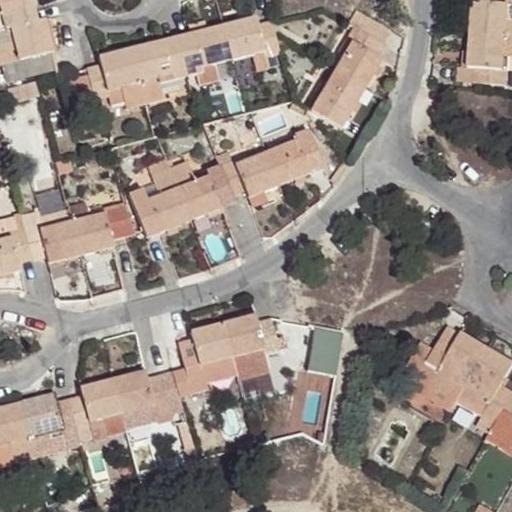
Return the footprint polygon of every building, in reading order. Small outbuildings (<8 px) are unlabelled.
[(0,0),(0,57),(15,53),(12,40),(6,41),(0,14),(5,12),(3,0),(0,0)] [(0,57),(0,77),(55,64),(47,31),(39,32),(33,6),(40,4),(39,0),(3,0),(5,12),(0,14),(6,41),(12,40),(15,53),(0,57)] [(502,70),(511,70),(511,31),(505,31),(505,18),(510,18),(511,3),(479,0),(478,14),(470,14),(466,81),(474,81),(473,96),(506,97),(506,82),(502,82),(502,70)] [(362,24),(353,38),(382,55),(390,41),(362,24)] [(47,31),(55,64),(59,60),(51,30),(47,31)] [(163,111),(159,100),(158,91),(171,87),(172,92),(201,85),(200,80),(251,67),(264,65),(265,70),(280,66),(272,34),(258,37),(256,30),(191,46),(192,53),(166,59),(164,53),(98,70),(99,77),(86,80),(87,87),(94,112),(109,108),(108,103),(121,101),(123,113),(126,120),(163,111)] [(353,38),(346,53),(351,55),(318,111),(313,108),(305,121),(333,138),(341,126),(347,129),(381,72),(376,67),(382,55),(353,38)] [(55,64),(0,77),(0,79),(4,92),(58,80),(55,64)] [(267,78),(265,70),(264,65),(251,67),(252,71),(254,80),(267,78)] [(200,80),(201,85),(252,71),(251,67),(200,80)] [(511,82),(511,70),(502,70),(502,82),(506,82),(511,82)] [(75,115),(94,112),(87,87),(69,90),(75,115)] [(158,91),(159,100),(172,96),(172,92),(171,87),(158,91)] [(18,96),(10,98),(12,103),(15,103),(16,105),(20,104),(18,96)] [(110,116),(123,113),(121,101),(108,103),(109,108),(110,116)] [(131,213),(143,244),(157,238),(159,246),(221,220),(219,214),(245,204),(248,210),(310,185),(308,178),(322,174),(308,142),(295,149),(296,152),(236,177),(234,173),(205,184),(207,189),(195,193),(187,175),(152,188),(159,208),(147,212),(146,208),(131,213)] [(71,169),(58,173),(60,183),(74,180),(71,169)] [(52,223),(55,235),(104,225),(103,220),(117,216),(89,220),(86,211),(69,215),(69,219),(52,223)] [(0,287),(22,282),(21,275),(48,268),(49,275),(113,258),(111,251),(126,248),(117,216),(103,220),(104,225),(55,235),(41,240),(40,236),(24,240),(11,244),(11,248),(0,249),(0,287)] [(21,225),(24,240),(40,236),(36,221),(21,225)] [(191,330),(193,340),(256,323),(254,313),(191,330)] [(179,344),(190,393),(204,390),(200,370),(199,365),(229,358),(231,363),(235,382),(270,371),(265,355),(278,351),(268,319),(256,323),(193,340),(179,344)] [(511,404),(500,398),(511,378),(511,376),(458,345),(446,365),(434,358),(415,390),(428,398),(436,385),(448,392),(459,399),(487,415),(479,429),(492,436),(507,444),(511,435),(511,404)] [(199,365),(200,370),(231,363),(229,358),(199,365)] [(129,380),(130,384),(144,382),(142,376),(129,380)] [(14,473),(51,463),(47,443),(58,440),(60,444),(75,441),(89,438),(88,433),(151,417),(152,422),(156,432),(181,425),(173,383),(146,389),(144,382),(130,384),(98,393),(79,399),(81,406),(53,412),(52,405),(37,407),(4,415),(0,416),(0,453),(9,452),(14,473)] [(436,385),(428,398),(441,406),(448,392),(436,385)] [(79,391),(79,399),(98,393),(97,388),(79,391)] [(35,402),(37,407),(52,405),(51,398),(35,402)] [(487,415),(459,399),(451,413),(479,429),(487,415)] [(140,425),(152,422),(151,417),(88,433),(89,438),(102,435),(104,438),(140,429),(140,425)] [(492,436),(479,429),(473,438),(486,446),(492,436)] [(89,438),(75,441),(77,452),(91,448),(89,438)] [(47,443),(51,463),(63,459),(60,444),(58,440),(47,443)]
